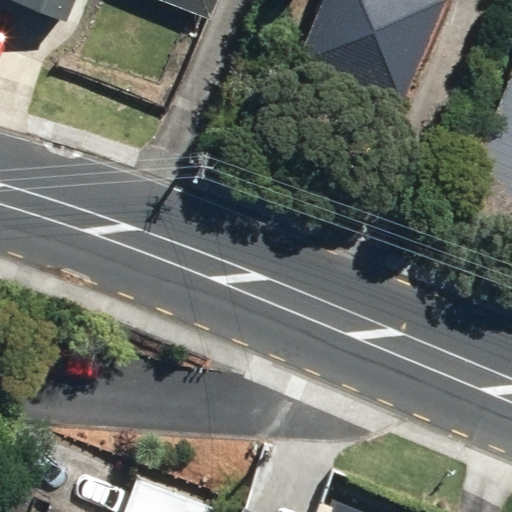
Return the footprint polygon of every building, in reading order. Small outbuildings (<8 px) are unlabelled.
[(12,0),(67,22),(76,0),(160,0),(210,20),(217,0),(12,0)] [(322,0),(296,61),(400,106),(416,69),(425,74),(431,61),(426,47),(446,0),(322,0)] [(511,67),(457,202),(511,224),(511,67)] [(219,511),(221,507),(138,474),(123,511),(74,511),(66,509),(64,511),(219,511)] [(284,511),(245,497),(239,511),(284,511)]
